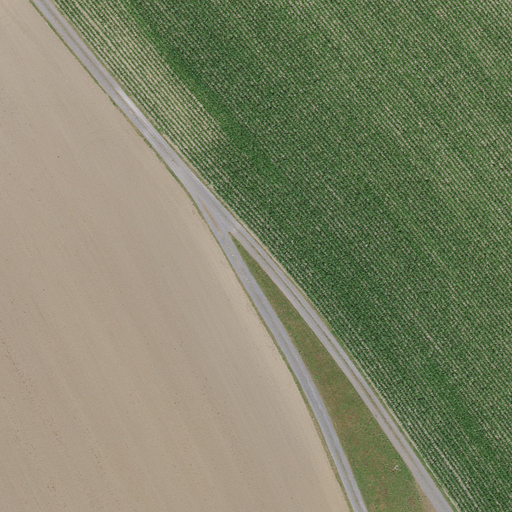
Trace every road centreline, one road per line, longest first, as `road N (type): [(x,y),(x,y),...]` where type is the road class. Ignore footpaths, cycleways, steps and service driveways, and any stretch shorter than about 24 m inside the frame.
road 1 (track): [(439,511),(283,285),(172,170)]
road 2 (track): [(172,170),(286,333),(365,511)]
road 3 (track): [(172,170),(35,0)]
